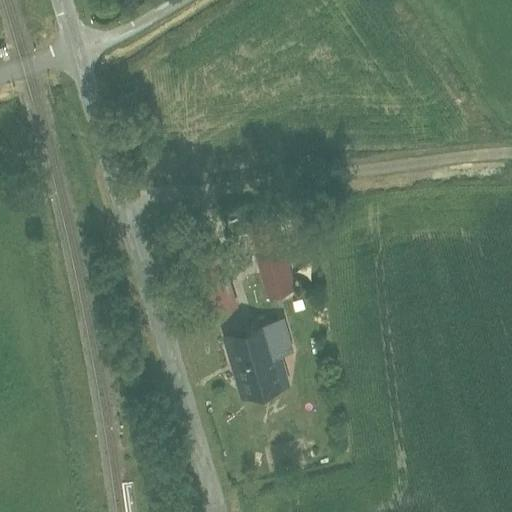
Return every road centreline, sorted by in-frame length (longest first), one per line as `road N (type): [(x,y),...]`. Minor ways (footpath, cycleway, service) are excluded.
road 1 (unclassified): [(221,511),(82,57)]
road 2 (residential): [(191,0),(82,57)]
